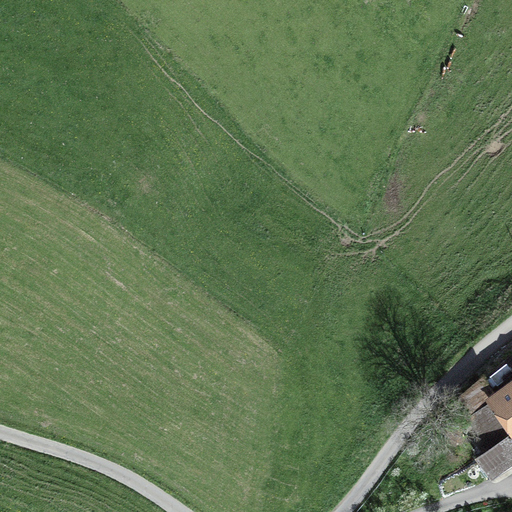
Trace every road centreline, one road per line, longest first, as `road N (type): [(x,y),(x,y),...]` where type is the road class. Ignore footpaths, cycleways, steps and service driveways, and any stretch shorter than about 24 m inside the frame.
road 1 (unclassified): [(342,511),(415,414),(511,325)]
road 2 (unclassified): [(0,432),(116,472),(179,511)]
